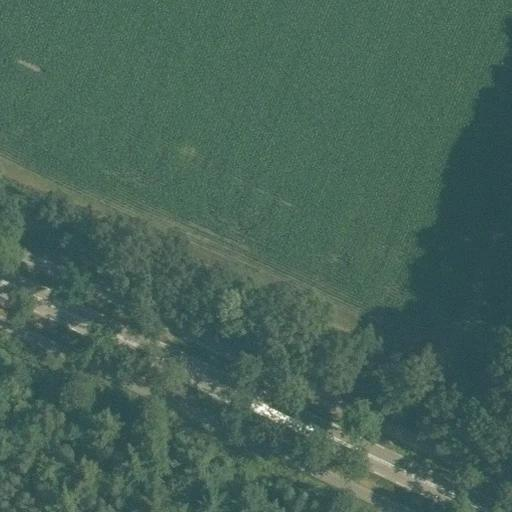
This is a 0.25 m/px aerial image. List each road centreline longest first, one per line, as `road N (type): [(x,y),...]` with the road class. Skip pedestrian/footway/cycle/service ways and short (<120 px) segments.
road 1 (unclassified): [(511,484),(0,245)]
road 2 (primary): [(488,511),(0,281)]
road 3 (unclassified): [(0,323),(402,511)]
